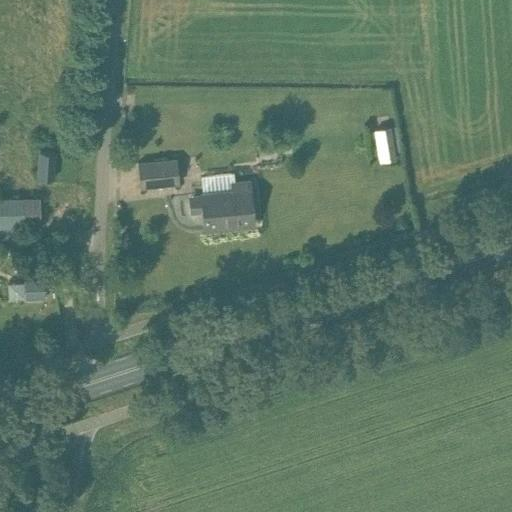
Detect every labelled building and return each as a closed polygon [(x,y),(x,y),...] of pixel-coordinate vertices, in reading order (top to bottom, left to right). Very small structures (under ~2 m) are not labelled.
[(390,126),(377,129),(382,157),(395,154),(394,149),(390,126)] [(54,151),(39,150),(37,176),(53,177),(54,151)] [(137,162),(140,186),(179,182),(177,158),(137,162)] [(205,193),(201,193),(201,194),(192,195),(190,199),(191,209),(194,211),(203,211),(205,226),(233,223),(233,225),(253,223),(249,181),(232,182),(231,173),(212,174),(204,186),(205,193)] [(0,225),(39,225),(39,197),(0,197),(0,225)] [(25,297),(43,296),(42,279),(24,280),(25,297)]
